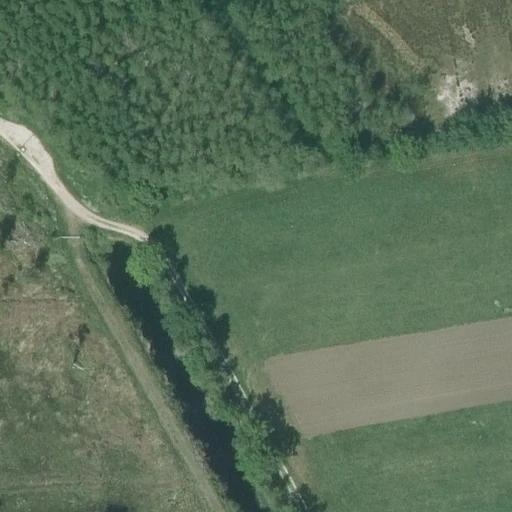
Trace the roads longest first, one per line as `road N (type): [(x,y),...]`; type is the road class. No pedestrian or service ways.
road 1 (track): [(84,217),(71,239),(78,262),(215,511)]
road 2 (track): [(303,511),(151,240)]
road 3 (track): [(0,142),(84,217),(151,240)]
